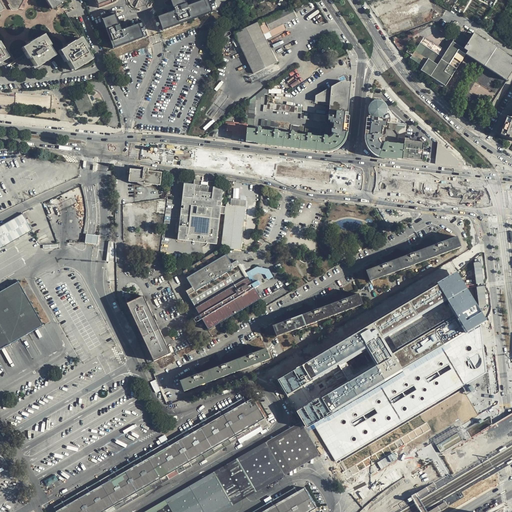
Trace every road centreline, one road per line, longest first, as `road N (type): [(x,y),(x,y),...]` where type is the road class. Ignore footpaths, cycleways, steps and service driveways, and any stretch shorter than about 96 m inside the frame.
road 1 (trunk): [(511,197),(167,155),(99,139)]
road 2 (primary): [(0,137),(352,189)]
road 3 (unclassified): [(481,206),(511,469)]
road 4 (primary): [(355,160),(127,136)]
road 5 (secondary): [(511,162),(411,84),(378,38)]
road 6 (primary): [(511,179),(355,160)]
road 7 (primary): [(352,189),(481,206)]
